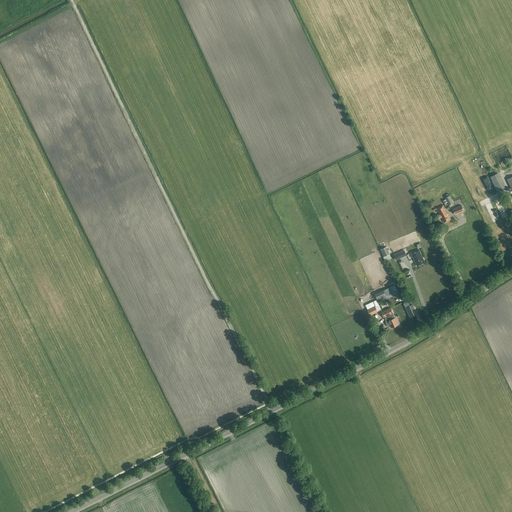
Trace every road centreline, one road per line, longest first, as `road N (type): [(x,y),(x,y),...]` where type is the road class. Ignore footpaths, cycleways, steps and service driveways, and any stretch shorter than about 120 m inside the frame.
road 1 (tertiary): [(72,511),(403,344),(511,271)]
road 2 (track): [(46,511),(268,403)]
